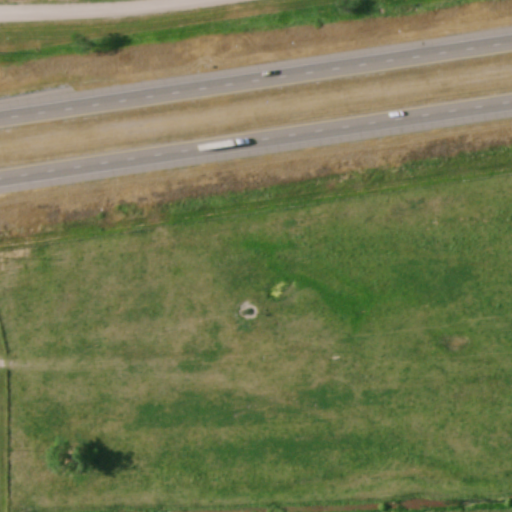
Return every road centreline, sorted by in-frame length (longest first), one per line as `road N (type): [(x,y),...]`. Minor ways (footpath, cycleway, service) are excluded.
road 1 (motorway): [(0,178),(511,101)]
road 2 (motorway): [(511,39),(0,115)]
